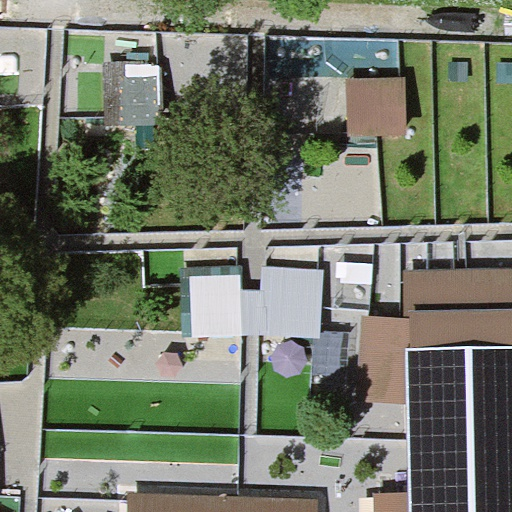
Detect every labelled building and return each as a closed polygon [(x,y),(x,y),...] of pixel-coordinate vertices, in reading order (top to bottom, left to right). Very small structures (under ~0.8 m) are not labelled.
[(157,65),(105,68),(109,130),(160,127),(157,65)] [(400,81),(349,85),(352,141),(404,137),(400,81)] [(511,511),(511,268),(404,270),(405,320),(364,321),(365,403),(410,402),(412,499),(378,500),(378,511),(511,511)] [(262,292),(237,293),(241,335),(269,336),(319,342),(322,274),(263,270),(262,292)] [(236,277),(190,281),(194,339),(241,335),(237,293),(236,277)] [(313,511),(314,503),(132,496),(131,511),(313,511)]
